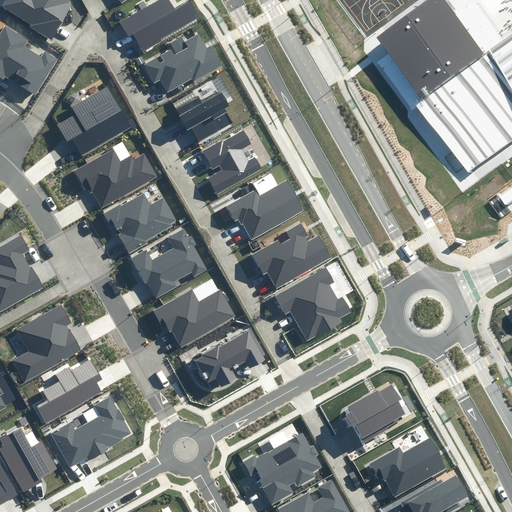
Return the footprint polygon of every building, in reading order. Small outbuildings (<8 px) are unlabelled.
[(3,0),(0,6),(0,7),(52,38),(72,3),(69,1),(69,0),(3,0)] [(175,11),(168,0),(160,0),(120,23),(129,38),(132,36),(142,53),(162,42),(160,39),(197,18),(188,3),(175,11)] [(477,45),(442,0),(427,0),(378,38),(423,99),(483,54),(477,45)] [(0,31),(0,78),(2,80),(5,75),(36,95),(59,59),(46,51),(43,57),(24,45),(27,40),(4,25),(0,31)] [(511,32),(507,36),(489,49),(511,88),(511,32)] [(207,49),(199,34),(185,42),(188,47),(175,55),(172,50),(161,56),(164,61),(161,62),(158,57),(144,66),(154,84),(160,80),(168,93),(192,79),(194,82),(222,66),(211,47),(207,49)] [(415,106),(466,173),(511,140),(511,88),(489,49),(483,54),(423,99),(415,106)] [(74,115),(57,124),(67,142),(71,139),(76,147),(80,155),(131,127),(108,86),(70,107),(74,115)] [(202,101),(199,96),(176,109),(187,129),(190,128),(197,141),(232,122),(225,109),(228,107),(219,91),(202,101)] [(253,145),(244,129),(202,152),(212,170),(221,165),(223,170),(208,178),(217,195),(262,169),(256,158),(250,162),(243,150),(253,145)] [(113,147),(71,171),(85,195),(91,192),(95,200),(100,208),(156,177),(143,155),(133,160),(131,156),(121,161),(113,147)] [(259,197),(255,191),(227,207),(237,224),(241,222),(252,241),(304,211),(287,181),(259,197)] [(511,201),(511,187),(500,197),(507,205),(511,201)] [(122,244),(128,253),(174,227),(172,224),(179,220),(166,197),(151,206),(143,192),(104,214),(110,225),(115,222),(121,232),(117,235),(122,244)] [(309,235),(301,223),(286,231),(291,240),(282,245),(279,239),(252,255),(264,276),(268,274),(276,289),(331,257),(318,236),(309,241),(307,236),(309,235)] [(150,289),(155,298),(175,286),(173,283),(192,273),(195,278),(209,270),(185,228),(168,238),(174,248),(151,261),(145,251),(131,259),(145,284),(147,283),(150,289)] [(31,249),(22,233),(0,245),(0,311),(43,287),(24,253),(31,249)] [(335,282),(326,267),(275,297),(285,314),(290,312),(307,342),(343,321),(341,317),(351,311),(343,296),(338,299),(330,285),(335,282)] [(191,290),(155,310),(168,333),(171,332),(175,339),(181,349),(237,317),(221,290),(199,303),(191,290)] [(71,323),(61,305),(16,330),(28,350),(11,360),(24,383),(81,350),(75,341),(66,326),(71,323)] [(249,368),(265,360),(248,328),(191,359),(205,385),(217,379),(221,386),(239,376),(235,368),(246,362),(249,368)] [(104,379),(93,359),(71,371),(69,367),(56,375),(59,381),(43,391),(47,398),(35,404),(47,424),(109,388),(104,379)] [(351,411),(345,414),(363,444),(408,417),(399,401),(402,399),(392,383),(378,392),(377,389),(348,407),(351,411)] [(134,436),(111,396),(95,406),(101,417),(75,432),(70,424),(51,434),(70,467),(86,458),(88,462),(134,436)] [(22,423),(0,435),(0,442),(2,445),(0,445),(0,452),(23,492),(42,481),(40,478),(57,468),(41,441),(34,445),(22,423)] [(256,474),(272,503),(294,491),(291,486),(294,484),(297,488),(316,477),(312,471),(321,466),(302,434),(244,465),(250,477),(256,474)] [(400,447),(369,464),(380,485),(385,482),(394,498),(447,468),(431,439),(403,454),(400,447)] [(0,505),(18,495),(0,463),(0,505)] [(403,506),(399,509),(400,511),(443,511),(444,511),(451,511),(461,506),(459,502),(468,497),(456,476),(442,484),(441,481),(401,503),(403,506)] [(308,494),(280,509),(281,511),(350,511),(333,480),(320,488),(325,498),(313,504),(308,494)]
